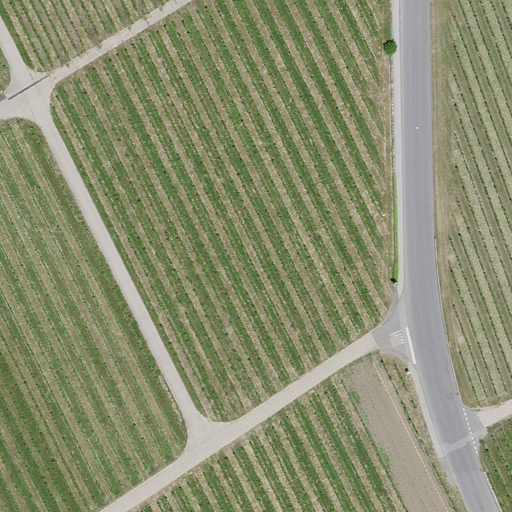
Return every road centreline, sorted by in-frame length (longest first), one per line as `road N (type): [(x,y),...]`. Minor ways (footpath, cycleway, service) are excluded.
road 1 (tertiary): [(412,0),(421,308),(455,437),(491,511)]
road 2 (track): [(0,32),(210,451)]
road 3 (track): [(421,308),(121,511)]
road 4 (track): [(0,107),(184,0)]
